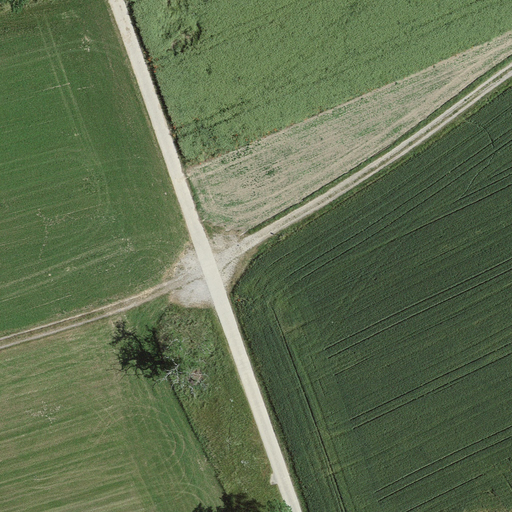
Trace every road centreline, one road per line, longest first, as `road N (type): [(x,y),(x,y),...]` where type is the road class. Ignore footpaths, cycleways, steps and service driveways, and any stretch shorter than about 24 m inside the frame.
road 1 (track): [(511,68),(229,255),(130,306),(0,344)]
road 2 (track): [(294,511),(114,0)]
